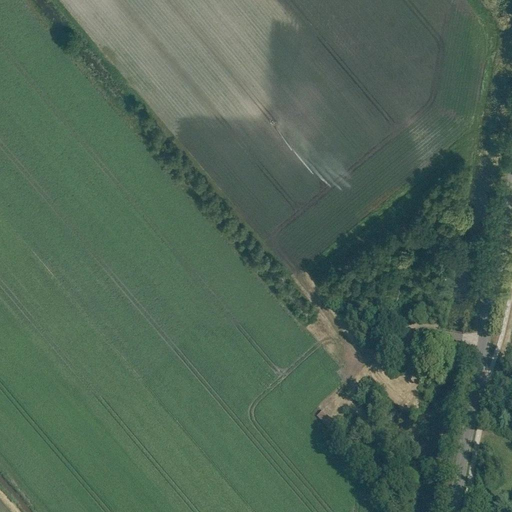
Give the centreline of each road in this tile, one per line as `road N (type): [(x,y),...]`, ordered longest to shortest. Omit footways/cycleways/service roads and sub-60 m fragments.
road 1 (tertiary): [(451,511),(511,184)]
road 2 (track): [(302,282),(362,359),(433,332)]
